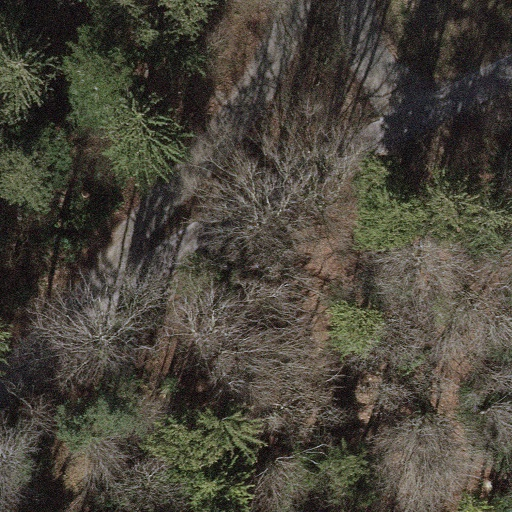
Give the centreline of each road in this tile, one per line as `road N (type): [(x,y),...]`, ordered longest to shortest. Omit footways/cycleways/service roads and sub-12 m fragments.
road 1 (unclassified): [(0,365),(105,277),(511,75)]
road 2 (track): [(264,0),(165,142),(105,277)]
road 3 (track): [(349,0),(376,79),(437,113)]
